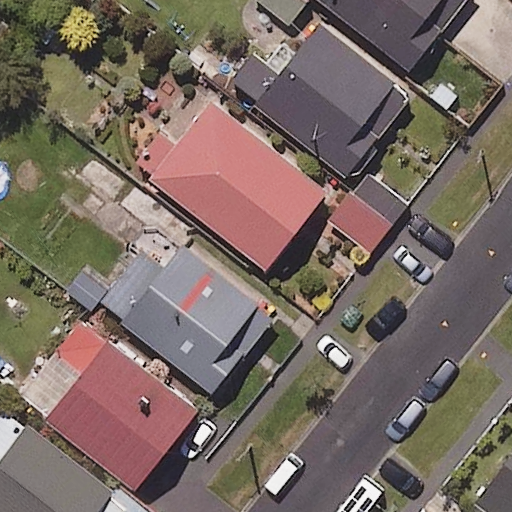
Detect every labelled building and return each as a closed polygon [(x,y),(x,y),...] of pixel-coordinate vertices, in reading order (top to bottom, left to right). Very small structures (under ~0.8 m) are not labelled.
[(316,1),(315,0),(259,0),(259,1),(296,28),(316,1)] [(315,0),(316,1),(420,76),(446,40),(434,32),(456,0),(315,0)] [(418,102),(328,30),(303,61),(275,39),(234,90),(353,184),(418,102)] [(336,198),(217,107),(157,185),(276,276),(336,198)] [(411,208),(370,176),(334,224),(374,256),(411,208)] [(148,240),(111,285),(88,266),(70,287),(93,305),(103,293),(211,382),(273,306),(183,233),(166,254),(148,240)] [(199,404),(84,317),(23,397),(139,485),(199,404)] [(120,511),(124,507),(2,412),(0,414),(0,511),(120,511)] [(511,511),(511,444),(476,493),(501,511),(511,511)]
